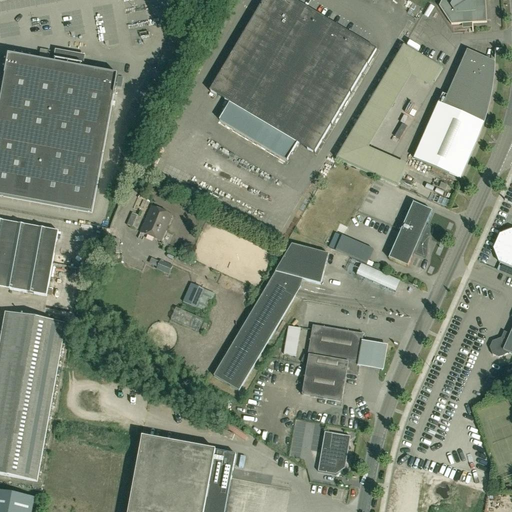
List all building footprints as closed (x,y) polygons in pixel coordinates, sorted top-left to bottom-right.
[(314,154),(376,50),(292,0),(264,0),(210,92),(229,104),(219,121),(287,161),(297,144),(314,154)] [(452,25),(487,23),(485,0),(442,0),(440,7),(452,25)] [(430,16),(436,6),(432,4),(426,14),(430,16)] [(119,33),(116,16),(99,19),(102,35),(119,33)] [(403,45),(335,159),(397,186),(407,164),(367,148),(411,76),(431,88),(442,68),(403,45)] [(439,104),(414,158),(461,180),(473,152),(473,151),(477,142),(481,133),(480,133),(484,123),(483,123),(487,114),(486,113),(490,104),(488,103),(492,94),(490,93),(494,84),(491,82),(495,73),(491,72),(496,63),(468,50),(443,105),(439,104)] [(117,75),(81,69),(83,58),(57,53),(55,64),(9,55),(0,103),(0,195),(92,213),(117,75)] [(413,253),(425,258),(430,227),(426,225),(432,211),(413,202),(388,258),(407,266),(413,253)] [(160,242),(173,216),(153,207),(140,232),(160,242)] [(0,221),(0,288),(47,297),(59,232),(0,221)] [(511,230),(500,235),(494,249),(500,263),(511,268),(511,230)] [(373,250),(342,236),(335,251),(367,264),(373,250)] [(239,391),(267,344),(301,287),(303,280),(321,285),(329,255),(292,245),(214,377),(239,391)] [(160,260),(156,269),(169,275),(173,266),(160,260)] [(372,282),(376,271),(361,265),(357,275),(372,282)] [(376,271),(372,282),(379,285),(383,274),(376,271)] [(383,274),(379,285),(396,292),(400,281),(383,274)] [(183,302),(202,310),(206,312),(214,294),(210,292),(191,283),(183,302)] [(171,320),(199,332),(204,320),(176,308),(171,320)] [(0,475),(37,482),(62,344),(66,324),(6,313),(0,344),(0,475)] [(357,371),(362,344),(363,337),(360,334),(313,326),(308,356),(309,356),(302,395),(342,402),(347,372),(354,374),(357,371)] [(301,330),(289,328),(285,355),(297,357),(301,330)] [(509,353),(511,346),(511,335),(510,334),(504,332),(501,338),(493,342),(490,348),(493,355),(499,357),(509,353)] [(383,370),(387,344),(361,340),(356,365),(383,370)] [(221,435),(232,440),(235,434),(224,430),(221,435)] [(336,475),(345,468),(350,437),(325,433),(318,472),(336,475)] [(142,437),(128,511),(225,511),(236,454),(142,437)] [(240,458),(238,470),(249,472),(252,460),(240,458)] [(0,511),(32,511),(35,498),(0,491),(0,511)]
